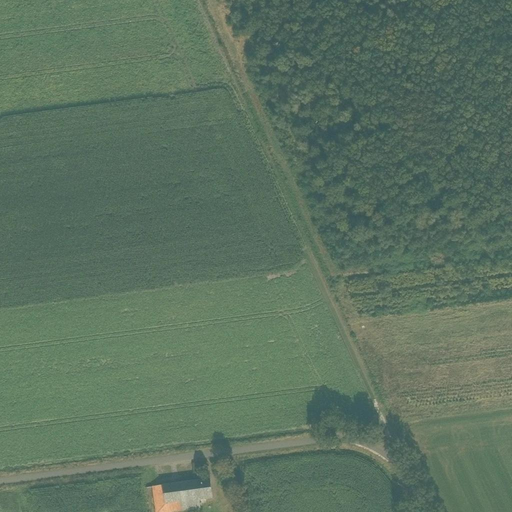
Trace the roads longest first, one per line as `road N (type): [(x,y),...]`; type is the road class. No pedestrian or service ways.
road 1 (track): [(204,0),(317,274),(511,249)]
road 2 (unclassified): [(420,511),(400,467),(371,444),(334,438),(0,480)]
road 3 (track): [(511,410),(385,424),(317,274)]
